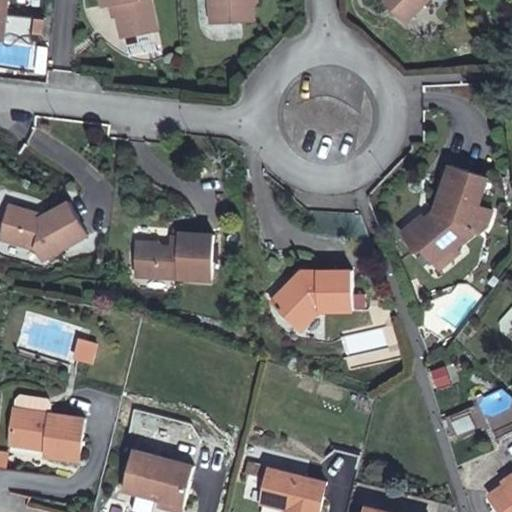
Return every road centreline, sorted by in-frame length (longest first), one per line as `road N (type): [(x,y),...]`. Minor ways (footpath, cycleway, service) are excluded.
road 1 (residential): [(324,48),(361,57),(386,85),(392,127),(370,164),(334,178),(299,172),(273,150),(262,117)]
road 2 (residential): [(262,117),(0,95)]
